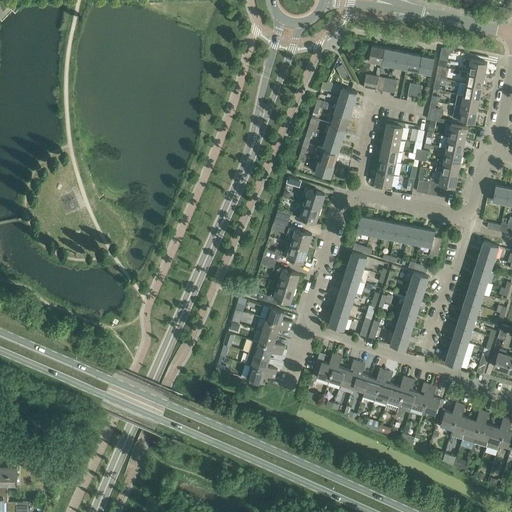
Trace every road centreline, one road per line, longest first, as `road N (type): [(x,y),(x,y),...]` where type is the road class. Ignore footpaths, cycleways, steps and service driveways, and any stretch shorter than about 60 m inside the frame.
road 1 (secondary): [(407,511),(0,333)]
road 2 (tertiary): [(96,511),(256,137)]
road 3 (secondary): [(0,351),(368,511)]
road 4 (residential): [(511,400),(306,327)]
road 5 (residential): [(306,327),(340,204),(359,195)]
road 6 (residential): [(359,195),(371,105),(426,109)]
road 7 (residential): [(429,346),(470,227),(466,213)]
road 8 (tertiary): [(279,17),(256,137)]
road 9 (tertiary): [(256,137),(300,24)]
